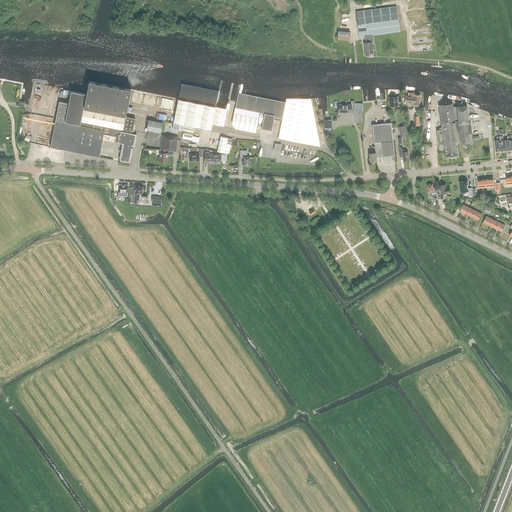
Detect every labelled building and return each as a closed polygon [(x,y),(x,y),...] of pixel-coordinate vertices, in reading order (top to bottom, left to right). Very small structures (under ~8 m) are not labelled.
[(373,42),(372,35),(399,32),(396,6),(356,11),(359,37),(364,36),(365,43),(364,43),(365,54),(373,53),(372,42),(373,42)] [(349,41),(350,28),(338,27),(337,40),(349,41)] [(59,102),(50,147),(99,157),(101,148),(102,148),(104,139),(113,141),(115,142),(122,144),(119,160),(129,162),(132,146),(133,146),(136,135),(133,134),(136,124),(134,124),(135,119),(125,117),(131,90),(89,81),(86,94),(71,91),(68,104),(59,102)] [(181,83),(178,99),(215,106),(218,91),(181,83)] [(236,107),(235,108),(259,113),(264,114),(261,129),(271,131),(274,120),(281,121),(278,138),(320,147),(311,98),(300,99),(285,99),(284,103),(240,94),(238,93),(238,94),(236,107)] [(396,97),(395,94),(390,94),(391,97),(389,97),(390,106),(395,106),(394,105),(397,105),(397,102),(401,101),(401,96),(396,97)] [(414,95),(410,95),(409,96),(406,96),(406,95),(403,95),(403,100),(405,100),(404,103),(413,103),(413,105),(419,105),(420,95),(414,95)] [(174,122),(172,129),(178,130),(179,124),(179,123),(205,129),(212,124),(215,106),(178,99),(173,122),(174,122)] [(354,109),(354,101),(351,101),(351,105),(338,104),(338,113),(351,113),(351,109),(354,109)] [(439,130),(437,130),(438,144),(438,145),(439,148),(442,148),(442,146),(444,146),(445,156),(450,156),(453,156),(457,155),(456,142),(457,142),(457,141),(456,131),(459,131),(461,144),(466,143),(467,146),(469,146),(469,145),(469,143),(469,140),(472,140),(471,134),(471,126),(470,122),(468,123),(466,105),(453,107),(452,103),(439,105),(441,128),(439,128),(439,130)] [(215,106),(212,124),(224,126),(227,109),(226,108),(217,107),(215,106)] [(22,118),(24,109),(18,108),(16,117),(22,118)] [(234,113),(232,123),(235,129),(255,133),(258,118),(259,113),(235,108),(234,113)] [(147,130),(160,133),(162,123),(149,120),(147,130)] [(394,156),(392,141),(393,141),(391,123),(372,125),(374,143),(375,153),(373,153),(373,151),(370,151),(371,153),(369,153),(370,162),(376,161),(376,157),(382,156),(382,157),(394,156)] [(179,124),(178,130),(193,133),(194,127),(179,124)] [(407,135),(405,126),(398,127),(399,133),(400,133),(400,136),(407,135)] [(192,136),(193,134),(183,132),(182,139),(192,141),(192,136)] [(176,147),(177,140),(178,136),(162,135),(160,150),(161,150),(161,153),(160,153),(160,155),(158,155),(158,160),(159,161),(166,162),(167,153),(166,153),(166,151),(172,151),(176,151),(179,153),(182,147),(180,147),(176,147)] [(221,137),(217,152),(229,154),(231,145),(226,144),(227,138),(221,137)] [(401,148),(401,147),(399,147),(400,157),(402,157),(403,161),(409,161),(408,151),(407,152),(407,150),(404,150),(401,148)] [(250,166),(250,158),(246,157),(247,151),(240,151),(240,157),(243,157),(243,165),(250,166)] [(205,152),(204,162),(220,163),(221,160),(226,161),(226,154),(221,154),(221,155),(209,154),(209,152),(205,152)] [(493,178),(486,179),(486,187),(487,190),(489,190),(489,187),(494,186),(493,181),(493,178)] [(486,179),(478,180),(479,188),(486,187),(486,179)] [(467,181),(459,182),(460,192),(468,191),(469,196),(472,196),(471,188),(468,188),(467,181)] [(432,184),(427,184),(428,192),(431,192),(431,197),(432,197),(433,200),(437,199),(436,191),(435,191),(435,187),(432,187),(432,184)] [(446,188),(445,184),(439,185),(440,194),(438,194),(438,199),(444,199),(443,194),(446,193),(450,192),(449,188),(446,188)] [(119,185),(118,196),(127,197),(128,185),(119,185)] [(130,187),(130,190),(133,190),(133,195),(132,204),(138,205),(138,201),(147,201),(147,195),(144,195),(141,195),(142,194),(142,186),(136,186),(136,188),(130,187)] [(466,214),(469,207),(463,204),(460,211),(466,214)] [(473,217),(476,211),(469,207),(466,214),(473,217)] [(476,211),(473,217),(478,220),(482,214),(476,211)] [(489,226),(493,219),(486,216),(483,223),(489,226)] [(496,229),(499,222),(493,219),(489,226),(496,229)] [(499,222),(496,229),(502,232),(505,225),(499,222)]
